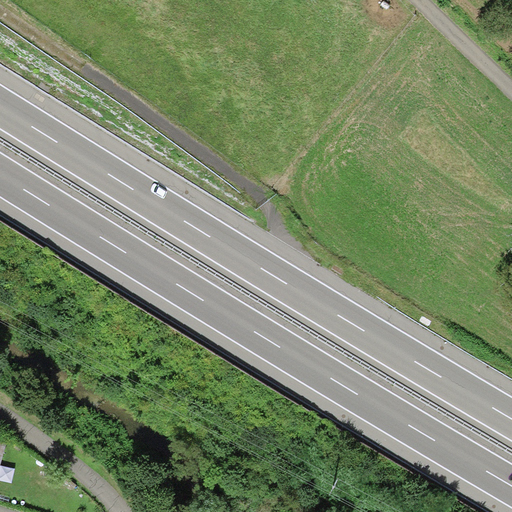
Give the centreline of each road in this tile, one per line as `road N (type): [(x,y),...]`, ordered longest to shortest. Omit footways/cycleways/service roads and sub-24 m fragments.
road 1 (motorway): [(511,417),(0,103)]
road 2 (motorway): [(0,175),(511,486)]
road 3 (track): [(265,200),(0,12)]
road 4 (track): [(0,415),(77,468),(118,511)]
road 5 (track): [(412,0),(511,95)]
